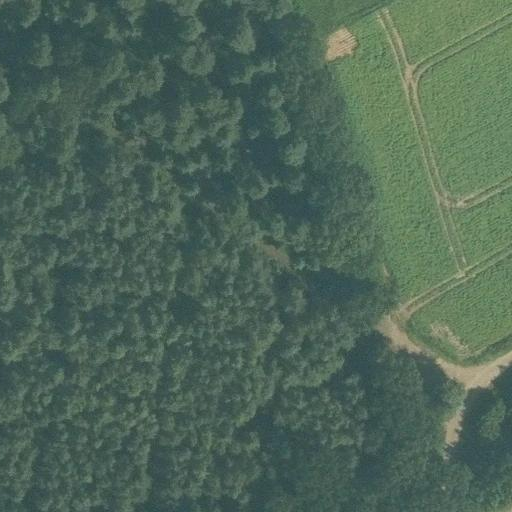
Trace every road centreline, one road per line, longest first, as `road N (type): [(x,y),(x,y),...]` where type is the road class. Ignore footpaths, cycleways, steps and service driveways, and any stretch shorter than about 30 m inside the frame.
road 1 (track): [(461,399),(404,348),(398,318),(366,318),(0,39)]
road 2 (track): [(398,318),(330,14)]
road 3 (unclassified): [(511,351),(461,399),(451,433),(449,511)]
